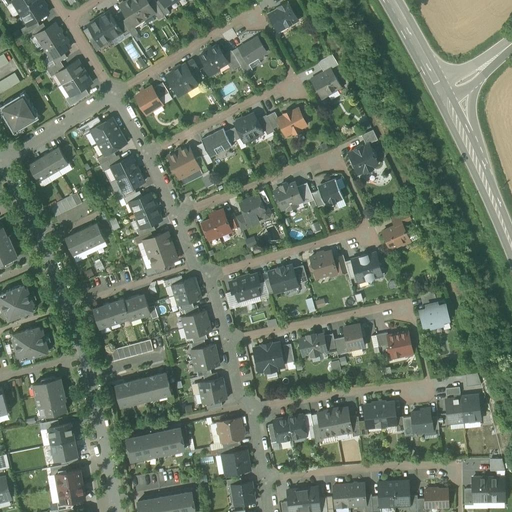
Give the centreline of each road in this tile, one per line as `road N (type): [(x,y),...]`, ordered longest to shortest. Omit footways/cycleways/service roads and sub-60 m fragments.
road 1 (residential): [(251,405),(429,384),(408,302),(227,341)]
road 2 (residential): [(175,216),(338,158),(366,218),(362,231),(208,274)]
road 3 (residential): [(113,95),(247,13),(262,20),(293,74),(288,83),(147,154)]
road 4 (residential): [(459,511),(459,462),(263,479)]
road 5 (primary): [(486,185),(473,95),(511,46)]
road 6 (residential): [(102,437),(251,405)]
road 7 (residential): [(67,307),(192,265)]
road 8 (residential): [(0,162),(113,95)]
